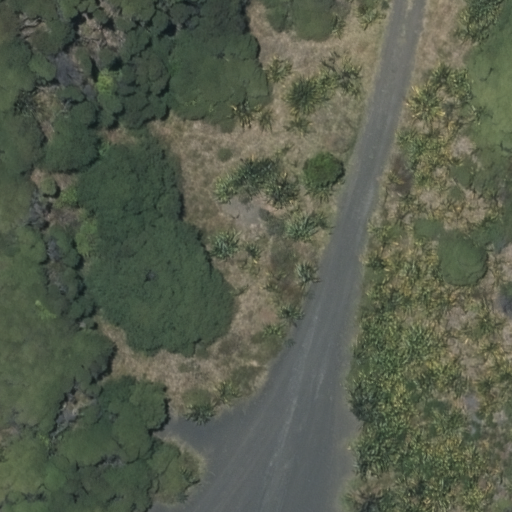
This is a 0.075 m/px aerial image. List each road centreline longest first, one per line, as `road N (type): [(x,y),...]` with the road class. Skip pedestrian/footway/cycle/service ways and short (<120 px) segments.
road 1 (track): [(402,0),(316,333),(306,511)]
road 2 (track): [(316,333),(194,511)]
